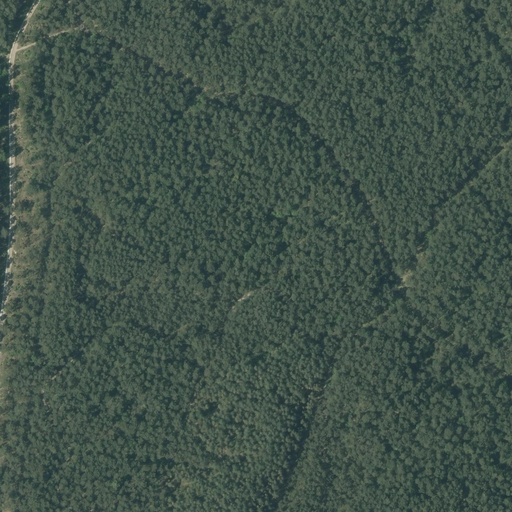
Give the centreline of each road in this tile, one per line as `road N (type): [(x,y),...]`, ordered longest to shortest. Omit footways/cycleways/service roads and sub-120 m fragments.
road 1 (unknown): [(89,511),(61,506),(53,467),(69,444),(42,398),(136,271),(138,248),(129,237),(106,235),(95,208),(55,170),(100,126),(96,99),(116,78),(104,39)]
road 2 (unknown): [(323,511),(323,355),(301,334),(286,297),(270,291),(251,293),(230,312),(158,488),(137,511)]
road 3 (track): [(511,141),(443,205),(384,316),(336,353),(277,511)]
road 4 (track): [(511,376),(467,354),(415,313),(357,195),(308,124),(284,106),(232,94)]
road 5 (track): [(104,39),(181,79),(232,94)]
